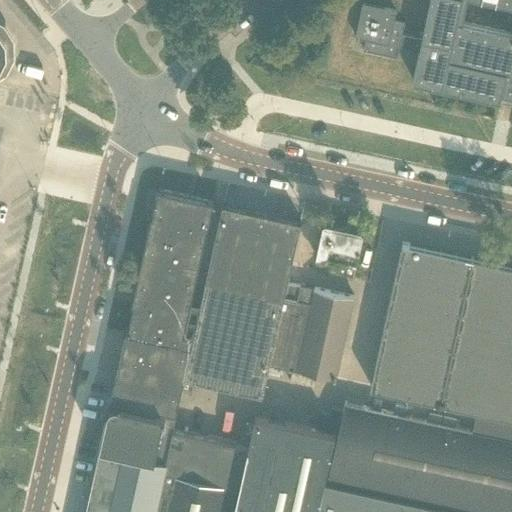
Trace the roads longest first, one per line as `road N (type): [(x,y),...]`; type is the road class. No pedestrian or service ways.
road 1 (unclassified): [(36,511),(110,181),(119,152),(147,116)]
road 2 (unclassified): [(511,217),(237,156),(147,116)]
road 3 (residential): [(147,116),(169,76),(256,0)]
